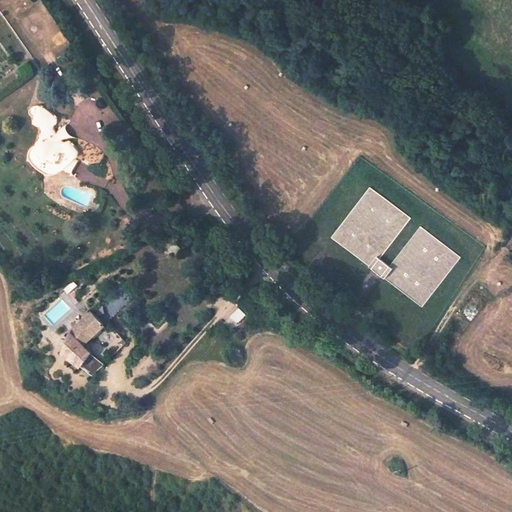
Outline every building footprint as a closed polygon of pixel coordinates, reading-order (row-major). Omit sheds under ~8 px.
[(47,105),(46,106),(43,115),(50,125),(51,127),(77,168),(79,168),(83,156),(87,155),(89,152),(87,145),(80,140),(76,139),(71,136),(67,133),(65,131),(66,122),(65,118),(64,117),(61,112),(56,108),(51,104),(49,104),(47,105)] [(77,168),(51,127),(50,130),(50,134),(51,137),(46,140),(46,142),(46,146),(47,150),(49,153),(51,154),(55,157),(60,159),(63,161),(62,164),(63,165),(66,167),(72,167),(77,168)] [(84,186),(79,190),(83,195),(88,191),(84,186)] [(379,280),(408,240),(365,209),(329,259),(423,328),(460,276),(420,247),(389,288),(379,280)] [(75,344),(72,342),(69,345),(69,346),(82,357),(79,361),(88,368),(91,365),(101,373),(113,358),(94,341),(119,314),(137,294),(126,282),(78,328),(75,344)]
